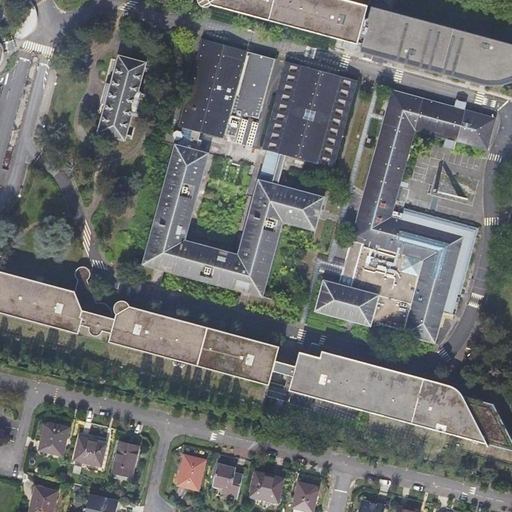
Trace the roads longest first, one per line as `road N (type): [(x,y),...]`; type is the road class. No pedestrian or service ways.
road 1 (residential): [(168,422),(347,464)]
road 2 (residential): [(347,464),(511,503)]
road 3 (unknown): [(359,70),(369,27),(382,12),(462,26)]
road 4 (residential): [(33,389),(168,422)]
